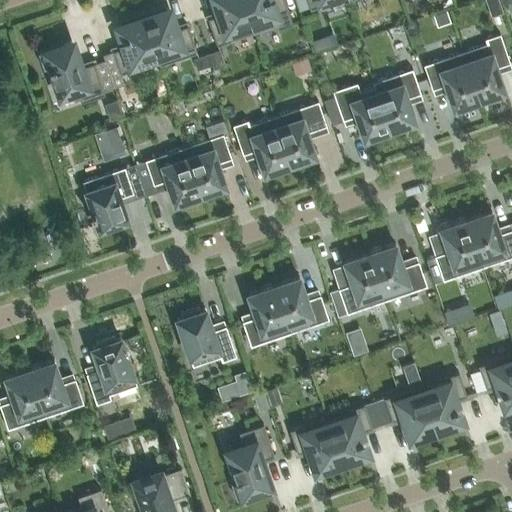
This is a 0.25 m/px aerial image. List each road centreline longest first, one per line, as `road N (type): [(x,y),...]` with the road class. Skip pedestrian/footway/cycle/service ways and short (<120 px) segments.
road 1 (residential): [(0,319),(511,144)]
road 2 (residential): [(499,468),(369,511)]
